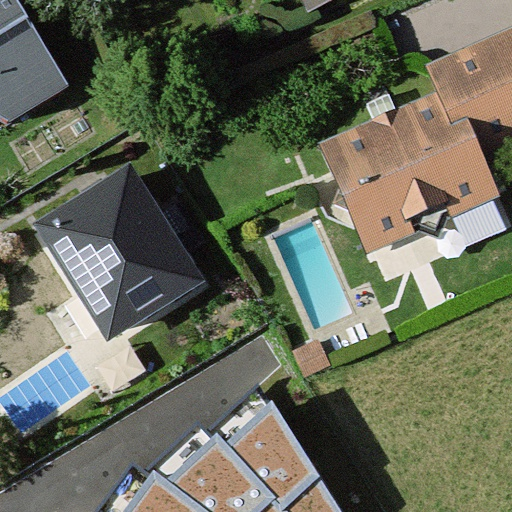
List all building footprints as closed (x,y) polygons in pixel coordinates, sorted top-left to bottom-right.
[(9,0),(0,0),(0,117),(10,124),(64,90),(9,0)] [(290,0),(294,8),(313,0),(290,0)] [(436,104),(323,153),(366,251),(492,197),(476,161),(511,144),(511,40),(425,78),(436,104)] [(129,168),(39,225),(110,337),(201,280),(129,168)] [(338,511),(273,403),(226,445),(283,511),(338,511)] [(283,511),(226,445),(216,436),(167,482),(202,511),(283,511)] [(202,511),(167,482),(154,474),(127,511),(202,511)]
